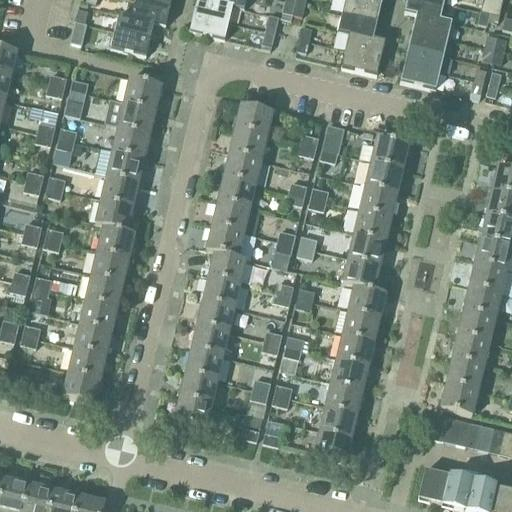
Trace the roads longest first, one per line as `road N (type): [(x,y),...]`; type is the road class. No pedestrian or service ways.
road 1 (residential): [(125,464),(213,95)]
road 2 (residential): [(511,137),(219,70),(213,95)]
road 3 (residential): [(326,511),(125,464)]
road 4 (residential): [(125,464),(0,433)]
